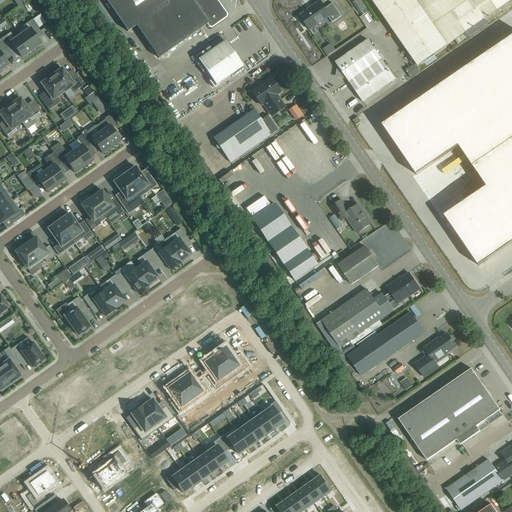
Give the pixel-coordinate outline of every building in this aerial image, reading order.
[(105,0),(127,32),(136,26),(158,58),(207,25),(208,27),(211,28),(225,17),(226,14),(215,0),(105,0)] [(366,8),(360,0),(356,0),(352,3),(359,13),(360,12),(362,16),(368,12),(365,8),(366,8)] [(511,0),(371,0),(418,66),(447,45),(511,0)] [(325,8),(320,1),(312,7),(312,8),(300,16),(310,30),(328,17),(332,23),(341,16),(333,3),(325,8)] [(20,35),(32,51),(41,44),(35,35),(41,31),(32,20),(22,27),(25,31),(20,35)] [(484,20),(464,33),(468,38),(487,25),(484,20)] [(32,51),(20,35),(15,39),(10,33),(0,39),(0,40),(9,54),(15,49),(22,58),(32,51)] [(473,167),(511,140),(511,36),(382,125),(417,176),(459,147),(473,167)] [(9,54),(0,40),(0,71),(8,65),(2,56),(8,52),(9,54)] [(215,85),(242,67),(225,41),(198,60),(215,85)] [(361,103),(394,80),(367,41),(334,64),(361,103)] [(331,44),(323,50),(327,55),(335,50),(331,44)] [(52,76),(63,93),(70,88),(73,93),(83,86),(75,74),(69,79),(62,69),(52,76)] [(57,97),(63,93),(52,76),(41,84),(48,94),(40,99),(48,111),(60,102),(57,97)] [(284,107),(276,95),(280,92),(270,78),(251,92),(257,100),(261,105),(263,104),(271,116),(284,107)] [(10,106),(21,122),(28,118),(31,123),(43,114),(35,103),(27,108),(20,98),(10,106)] [(15,127),(21,122),(10,106),(0,112),(0,114),(6,123),(0,127),(8,139),(18,132),(15,127)] [(77,113),(72,107),(66,111),(71,118),(77,113)] [(259,122),(252,112),(212,139),(229,164),(270,135),(271,135),(276,131),(266,117),(259,122)] [(375,114),(366,116),(368,123),(377,121),(375,114)] [(96,126),(111,148),(120,141),(112,129),(116,125),(109,115),(104,119),(105,119),(96,126)] [(356,126),(361,122),(358,117),(353,121),(356,126)] [(111,148),(96,126),(87,132),(86,130),(81,133),(82,135),(89,145),(94,141),(102,154),(111,148)] [(84,148),(89,145),(82,135),(77,138),(82,145),(73,152),(84,167),(93,161),(84,148)] [(479,266),(511,243),(511,140),(473,167),(487,187),(444,216),(479,266)] [(84,167),(73,152),(68,155),(59,143),(50,149),(53,153),(61,164),(66,161),(75,173),(84,167)] [(56,168),(61,164),(53,153),(44,159),(48,165),(43,168),(56,187),(65,180),(56,168)] [(40,164),(27,174),(33,184),(38,180),(47,193),(56,187),(43,168),(40,164)] [(208,174),(212,179),(223,172),(220,166),(208,174)] [(125,175),(140,197),(157,186),(148,173),(142,177),(139,173),(135,167),(133,169),(132,167),(125,172),(126,174),(125,175)] [(223,189),(233,182),(227,173),(216,179),(223,189)] [(140,197),(125,175),(123,176),(122,174),(115,179),(116,181),(114,182),(121,192),(115,196),(128,214),(135,210),(130,204),(140,197)] [(0,209),(12,201),(1,185),(0,185),(0,209)] [(32,194),(37,191),(34,186),(29,189),(32,194)] [(102,191),(91,198),(106,219),(116,212),(119,215),(124,212),(115,199),(110,203),(102,191)] [(172,205),(163,191),(157,196),(166,209),(172,205)] [(106,219),(91,198),(81,205),(90,217),(85,221),(92,230),(101,224),(100,223),(106,219)] [(349,211),(341,200),(332,207),(342,221),(347,218),(357,234),(371,224),(358,205),(349,211)] [(12,201),(0,209),(0,224),(2,223),(8,218),(13,224),(25,215),(21,209),(19,210),(12,201)] [(269,208),(265,202),(249,213),(253,219),(252,219),(294,281),(317,265),(274,204),(269,208)] [(171,217),(176,214),(172,207),(167,211),(171,217)] [(59,222),(74,244),(75,244),(85,237),(86,238),(87,240),(90,238),(93,235),(83,222),(80,224),(78,226),(72,218),(69,214),(68,215),(67,215),(66,214),(64,215),(59,219),(60,220),(59,222)] [(142,226),(137,220),(132,223),(137,230),(142,226)] [(74,244),(59,222),(57,223),(56,221),(50,225),(49,226),(50,228),(49,228),(48,229),(52,234),(59,244),(54,248),(53,248),(56,252),(58,255),(74,244)] [(181,229),(165,240),(169,246),(180,262),(190,255),(184,246),(190,242),(181,229)] [(36,238),(26,245),(39,263),(49,256),(51,259),(56,256),(49,246),(44,249),(36,238)] [(117,243),(112,238),(103,245),(107,250),(117,243)] [(124,250),(132,245),(127,238),(119,243),(124,250)] [(159,244),(148,252),(157,265),(163,260),(170,270),(181,263),(180,262),(169,246),(165,240),(159,244)] [(26,245),(15,252),(24,264),(23,265),(26,270),(27,269),(28,270),(39,263),(26,245)] [(352,285),(379,266),(365,247),(338,265),(343,273),(341,274),(343,278),(346,276),(352,285)] [(97,257),(93,252),(86,257),(89,263),(97,257)] [(141,266),(136,269),(148,286),(158,279),(151,269),(157,265),(148,252),(137,260),(141,266)] [(148,286),(136,269),(130,261),(114,273),(115,275),(125,288),(131,284),(138,293),(148,286)] [(80,269),(76,263),(69,268),(73,274),(80,269)] [(366,290),(317,325),(339,356),(343,353),(340,348),(350,342),(353,346),(372,332),(369,328),(394,311),(393,311),(400,306),(399,304),(420,289),(409,274),(401,279),(402,280),(399,282),(398,281),(387,288),(389,292),(389,293),(389,295),(384,298),(382,294),(373,300),(366,290)] [(118,292),(125,288),(115,275),(104,283),(108,289),(103,292),(115,309),(125,302),(118,292)] [(75,287),(69,278),(63,282),(70,290),(75,287)] [(47,286),(50,291),(60,284),(57,279),(47,286)] [(115,309),(103,292),(98,296),(94,290),(83,298),(92,311),(98,307),(105,317),(115,309)] [(1,297),(0,295),(0,315),(0,314),(0,313),(8,308),(4,302),(6,301),(2,296),(1,297)] [(90,327),(81,315),(88,310),(79,297),(66,306),(70,311),(64,316),(65,318),(64,319),(68,325),(70,324),(78,336),(90,327)] [(425,333),(411,313),(383,333),(380,329),(357,345),(360,349),(348,357),(362,376),(425,333)] [(457,347),(447,334),(436,342),(435,340),(424,348),(429,355),(415,364),(425,378),(439,368),(436,363),(448,355),(447,353),(457,347)] [(22,342),(11,350),(19,361),(25,357),(32,368),(44,359),(38,351),(39,350),(35,344),(34,345),(33,343),(26,347),(22,342)] [(19,362),(19,361),(11,350),(10,350),(9,347),(0,353),(0,358),(2,361),(0,362),(0,369),(11,385),(21,378),(20,377),(21,376),(14,366),(19,362)] [(225,347),(214,354),(228,374),(238,367),(239,368),(246,364),(236,350),(230,354),(225,347)] [(209,369),(203,373),(213,387),(219,383),(218,381),(228,374),(214,354),(206,360),(206,361),(204,363),(209,369)] [(11,385),(0,369),(0,390),(1,392),(11,385)] [(488,426),(501,417),(498,412),(499,411),(472,369),(399,419),(427,461),(456,441),(459,446),(479,432),(475,428),(485,421),(488,426)] [(179,379),(178,380),(191,399),(201,392),(202,393),(208,389),(199,375),(193,379),(188,373),(186,374),(186,373),(178,378),(179,379)] [(172,394),(166,398),(176,412),(182,407),(181,406),(191,399),(178,380),(176,381),(176,380),(168,385),(169,386),(167,388),(172,394)] [(150,400),(141,406),(158,429),(174,418),(166,406),(160,410),(157,405),(153,399),(151,401),(150,400)] [(275,401),(261,411),(273,429),(274,429),(283,423),(277,415),(282,411),(275,401)] [(141,406),(131,414),(139,425),(133,429),(141,441),(158,429),(141,406)] [(228,421),(233,417),(227,410),(223,413),(223,414),(228,421)] [(261,411),(252,418),(265,435),(264,436),(265,437),(275,430),(274,429),(273,429),(261,411)] [(252,418),(243,424),(244,426),(245,426),(256,442),(264,436),(265,435),(252,418)] [(236,432),(247,448),(256,442),(245,426),(244,426),(236,432)] [(233,428),(219,438),(227,450),(232,446),(238,454),(247,448),(236,432),(233,428)] [(96,437),(78,450),(86,461),(101,451),(105,457),(116,449),(109,438),(101,444),(96,437)] [(219,438),(205,448),(207,452),(219,468),(228,461),(222,453),(227,450),(219,438)] [(511,447),(510,449),(509,447),(501,453),(507,462),(496,470),(488,460),(447,489),(461,510),(511,475),(511,447)] [(109,465),(96,475),(105,487),(123,475),(118,468),(126,462),(119,451),(106,460),(109,465)] [(207,452),(199,458),(210,474),(219,468),(207,452)] [(199,458),(190,465),(201,481),(201,480),(210,474),(199,458)] [(190,465),(181,471),(192,487),(193,488),(202,482),(201,480),(201,481),(190,465)] [(34,491),(25,497),(33,507),(46,498),(42,493),(56,483),(47,471),(29,484),(34,491)] [(181,471),(167,481),(174,491),(179,487),(183,493),(192,487),(181,471)] [(322,476),(313,482),(323,497),(332,491),(322,476)] [(313,482),(304,489),(314,504),(323,497),(313,482)] [(111,495),(118,507),(133,496),(137,502),(148,494),(141,484),(133,489),(129,483),(111,495)] [(304,489),(295,495),(306,510),(314,504),(304,489)] [(148,509),(142,511),(158,511),(157,510),(164,505),(156,495),(144,504),(148,509)] [(295,495),(286,501),(293,511),(302,511),(306,510),(295,495)] [(70,511),(71,511),(62,500),(56,505),(52,499),(35,510),(36,511),(70,511)] [(500,510),(505,507),(501,500),(496,503),(500,510)] [(293,511),(286,501),(277,508),(280,511),(293,511)]
